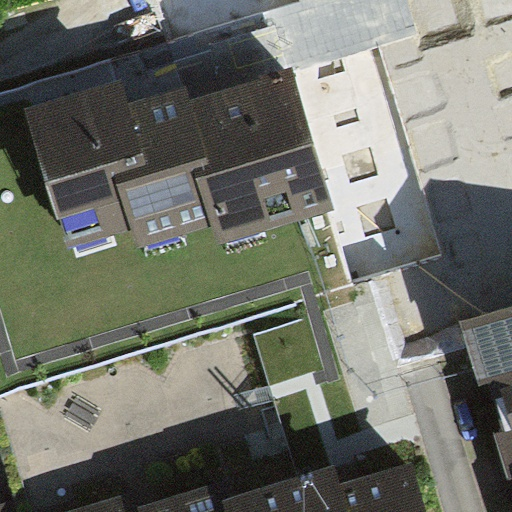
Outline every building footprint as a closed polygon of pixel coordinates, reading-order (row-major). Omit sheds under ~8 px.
[(103,0),(110,20),(180,0),(103,0)] [(511,194),(511,0),(417,0),(441,80),(381,97),(418,222),(511,194)] [(221,219),(330,186),(288,45),(184,76),(183,70),(161,77),(135,85),(132,75),(33,104),(68,221),(135,201),(143,225),(216,203),(221,219)] [(511,457),(511,289),(467,303),(511,457)] [(421,511),(408,466),(330,489),(337,511),(421,511)] [(336,511),(325,476),(232,503),(234,511),(336,511)] [(233,511),(226,486),(145,510),(145,511),(233,511)] [(145,511),(140,494),(79,511),(145,511)]
